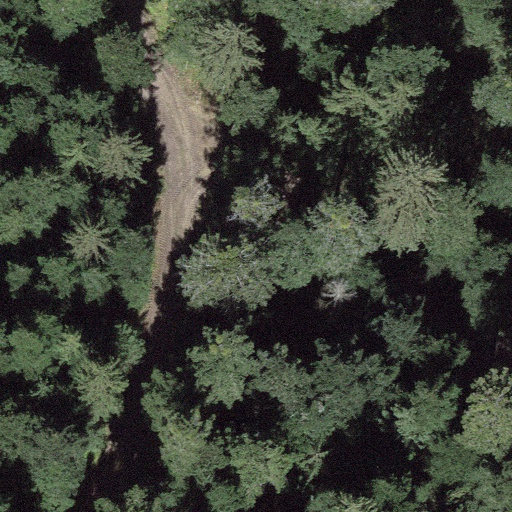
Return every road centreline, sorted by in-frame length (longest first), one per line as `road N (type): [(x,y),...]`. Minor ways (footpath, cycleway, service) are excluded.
road 1 (track): [(92,511),(123,443),(159,320),(178,212),(170,132),(122,0)]
road 2 (track): [(511,324),(440,260),(170,132)]
